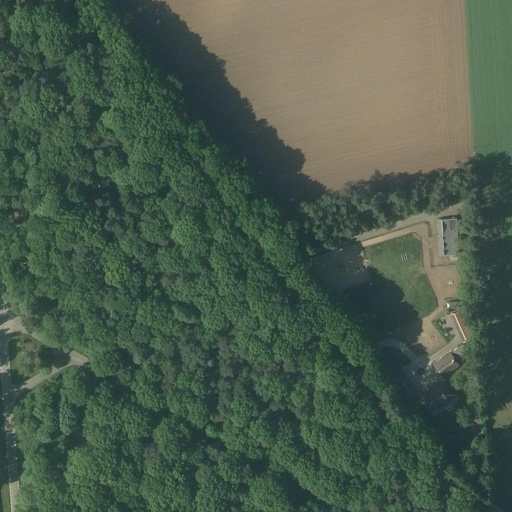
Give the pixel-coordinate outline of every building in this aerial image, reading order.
[(441,219),(443,255),(459,254),(457,218),(441,219)] [(461,345),(451,352),(457,361),(467,354),(461,345)] [(458,364),(450,353),(434,364),(442,376),(458,364)] [(405,374),(395,381),(408,399),(416,394),(409,385),(411,383),(405,374)] [(447,398),(454,393),(444,379),(419,396),(429,411),(440,403),(441,405),(443,406),(445,406),(448,404),(449,402),(449,400),(447,398)]
